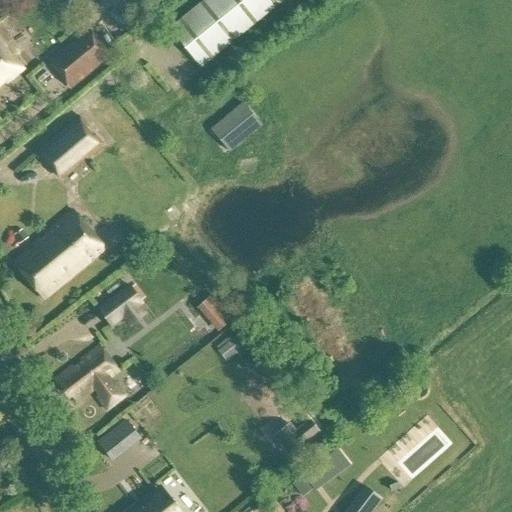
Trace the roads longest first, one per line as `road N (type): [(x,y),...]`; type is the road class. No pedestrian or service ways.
road 1 (track): [(401,511),(475,442),(467,422),(390,340)]
road 2 (unclassified): [(73,511),(0,348)]
